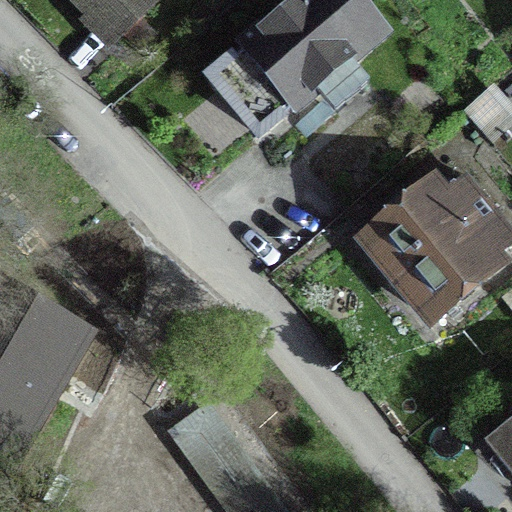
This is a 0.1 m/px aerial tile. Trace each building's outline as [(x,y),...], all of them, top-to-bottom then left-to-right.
[(65,0),(83,19),(79,24),(109,52),(164,0),(65,0)] [(292,121),(307,140),(370,88),(356,71),(395,40),(362,0),(300,0),(256,36),(253,31),(233,47),(241,57),(236,61),(232,56),(202,80),(258,149),(292,121)] [(489,145),(511,124),(511,119),(488,93),(463,115),(489,145)] [(449,190),(437,175),(354,244),(429,336),(511,267),(511,265),(504,256),(511,249),(511,228),(467,175),(449,190)] [(0,484),(86,336),(0,285),(0,484)] [(284,511),(209,411),(170,440),(224,511),(284,511)] [(484,448),(511,480),(511,413),(506,418),(511,425),(484,448)]
